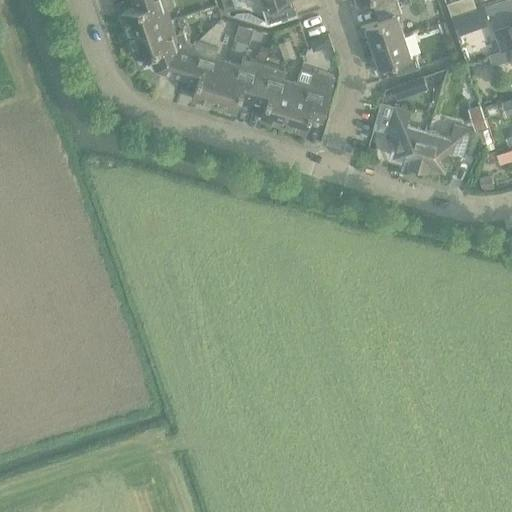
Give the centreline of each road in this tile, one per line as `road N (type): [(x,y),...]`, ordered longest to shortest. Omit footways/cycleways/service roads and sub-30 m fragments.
road 1 (residential): [(330,172),(158,119),(110,80),(80,0)]
road 2 (residential): [(511,205),(439,204),(330,172)]
road 3 (residential): [(330,172),(356,83),(332,0)]
